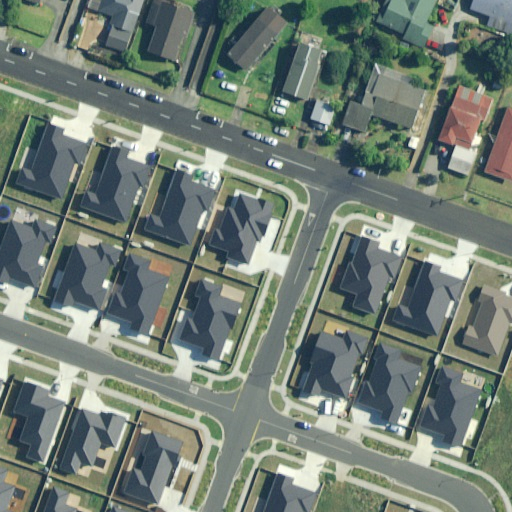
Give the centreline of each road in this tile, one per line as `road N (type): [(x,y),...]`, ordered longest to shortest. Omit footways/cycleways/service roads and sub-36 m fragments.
road 1 (residential): [(0,59),(333,179)]
road 2 (residential): [(0,314),(254,404)]
road 3 (residential): [(254,404),(465,481),(485,511)]
road 4 (residential): [(254,404),(333,179)]
road 5 (residential): [(333,179),(511,243)]
